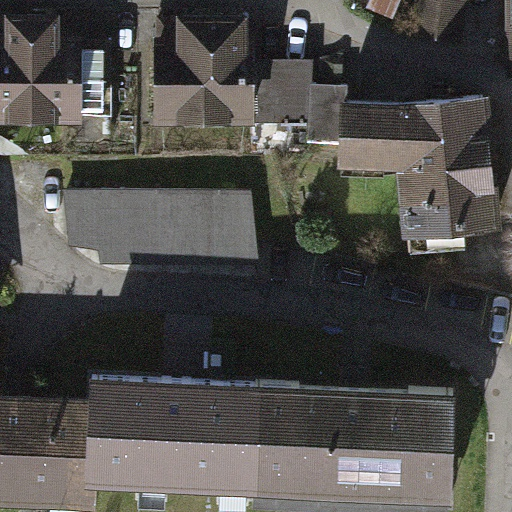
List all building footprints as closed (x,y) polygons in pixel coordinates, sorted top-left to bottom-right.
[(461,0),(422,0),(418,28),(458,32),(461,0)] [(54,14),(0,13),(0,112),(110,114),(111,38),(55,37),(54,14)] [(247,16),(160,16),(159,114),(247,117),(310,119),(312,83),(314,57),(247,58),(247,16)] [(483,94),(347,99),(348,82),(312,83),(310,119),(310,137),(342,137),(342,169),(405,169),(410,230),(494,222),(483,94)] [(248,189),(66,191),(71,238),(97,241),(102,257),(255,253),(248,189)] [(258,379),(93,374),(93,400),(91,472),(255,478),(258,379)] [(449,488),(453,386),(258,379),(255,478),(449,488)] [(91,472),(93,400),(0,395),(0,494),(88,498),(91,472)]
